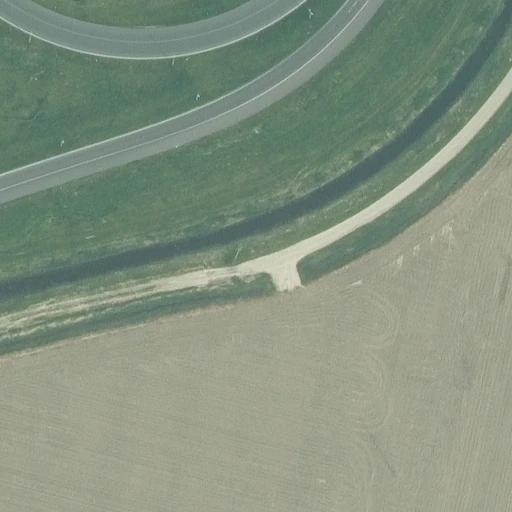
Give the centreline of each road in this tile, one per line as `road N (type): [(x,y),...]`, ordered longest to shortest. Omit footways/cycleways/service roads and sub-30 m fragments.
road 1 (motorway): [(0,184),(241,98),(294,64),(359,0)]
road 2 (motorway): [(294,0),(245,29),(156,51),(106,49),(0,9)]
road 3 (track): [(0,327),(249,270)]
